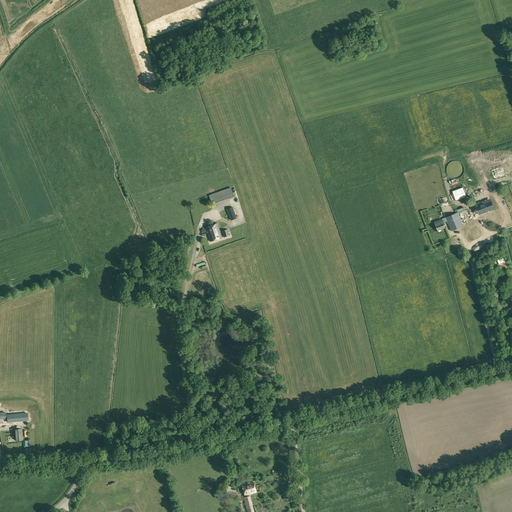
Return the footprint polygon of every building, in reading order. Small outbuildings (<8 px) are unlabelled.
[(447,170),(447,171),(447,172),(448,174),(448,175),(449,176),(450,177),(451,178),(453,178),(454,178),(456,179),(457,178),(458,178),(460,178),(461,177),(462,176),(463,175),(463,174),(464,172),(464,171),(464,170),(464,168),(464,167),(463,166),(463,164),(462,163),(461,162),(460,162),(458,161),(457,161),(456,161),(454,161),(453,161),(451,162),(450,162),(449,163),(448,164),(448,166),(447,167),(447,168),(447,170)] [(452,191),(456,199),(466,195),(464,191),(463,188),(452,191)] [(214,200),(215,204),(229,199),(228,195),(219,198),(214,200)] [(491,209),(488,200),(484,201),(484,203),(476,206),(479,214),(491,209)] [(227,209),(231,220),(236,218),(232,207),(227,209)] [(467,207),(458,211),(473,241),(480,237),(479,234),(480,234),(467,207)] [(446,218),(447,222),(451,231),(463,226),(457,213),(446,218)] [(444,223),(442,219),(434,222),(438,231),(445,228),(444,223)] [(205,227),(210,241),(223,237),(222,233),(220,233),(217,223),(205,227)] [(222,231),(224,237),(230,236),(228,229),(222,231)] [(28,413),(7,415),(8,423),(28,421),(28,413)] [(14,429),(15,440),(23,439),(22,429),(14,429)] [(241,485),(244,496),(256,492),(253,481),(241,485)] [(216,491),(218,499),(227,496),(225,488),(216,491)] [(245,497),(248,511),(252,511),(254,511),(249,496),(245,497)]
